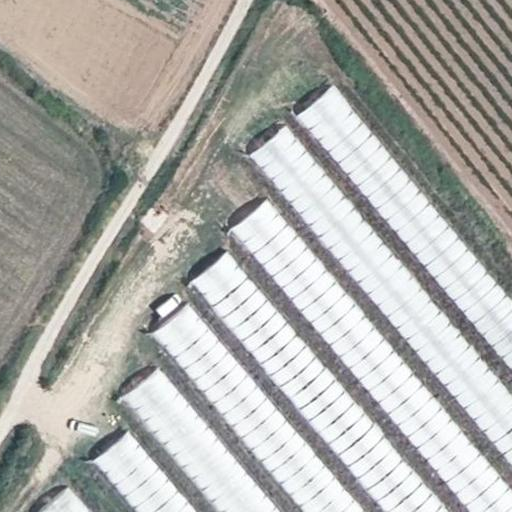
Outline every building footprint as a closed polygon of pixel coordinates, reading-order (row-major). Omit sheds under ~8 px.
[(511,293),(334,79),(293,114),(511,372),(511,293)] [(511,392),(287,121),(246,156),(511,469),(511,392)] [(511,511),(511,490),(264,194),(226,228),(468,511),(511,511)] [(450,511),(230,252),(190,281),(384,511),(450,511)] [(365,511),(186,302),(148,331),(304,511),(365,511)] [(283,511),(158,364),(116,399),(213,511),(283,511)] [(193,511),(125,432),(91,461),(135,511),(193,511)] [(88,511),(64,484),(32,511),(88,511)]
